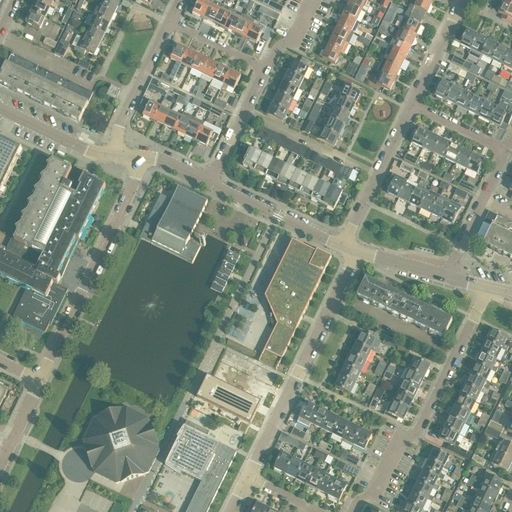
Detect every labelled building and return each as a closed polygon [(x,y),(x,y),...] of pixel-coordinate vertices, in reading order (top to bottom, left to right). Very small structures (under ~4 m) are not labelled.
[(50,9),(54,0),(37,0),(37,2),(50,9)] [(104,0),(101,8),(115,14),(120,3),(114,0),(113,0),(104,0)] [(212,1),(213,0),(211,0),(192,0),(191,3),(197,6),(193,13),(204,19),(212,1)] [(264,0),(265,0),(263,4),(281,13),(284,7),(271,1),(271,0),(264,0)] [(371,3),(371,0),(350,0),(348,4),(362,11),(367,1),(371,3)] [(382,0),(379,6),(386,10),(389,3),(382,0)] [(412,0),(410,6),(407,12),(411,14),(423,19),(426,13),(427,14),(432,3),(426,0),(412,0)] [(214,24),(221,10),(223,6),(212,1),(204,19),(214,24)] [(45,19),(50,9),(37,2),(31,13),(45,19)] [(250,13),(255,4),(251,2),(249,6),(246,11),(250,13)] [(511,24),(511,21),(511,6),(503,2),(498,13),(503,16),(501,20),(511,24)] [(356,22),(362,11),(348,4),(343,15),(356,22)] [(221,10),(214,24),(225,29),(233,11),(228,9),(223,6),(221,10)] [(261,7),(259,13),(277,22),(280,16),(261,7)] [(101,8),(96,18),(110,25),(115,14),(101,8)] [(235,34),(244,16),(233,11),(225,29),(235,34)] [(403,17),(398,29),(402,31),(416,37),(421,26),(420,26),(423,19),(411,14),(407,12),(404,18),(403,17)] [(40,30),(45,19),(31,13),(26,23),(40,30)] [(75,13),(72,19),(77,22),(80,16),(75,13)] [(351,32),(356,22),(343,15),(338,26),(351,32)] [(246,39),(252,26),(254,21),(244,16),(235,34),(246,39)] [(93,17),(88,27),(91,28),(105,35),(110,25),(96,18),(93,17)] [(372,22),(371,25),(377,28),(378,25),(381,20),(375,17),(372,22)] [(77,22),(72,19),(68,26),(73,29),(77,22)] [(385,34),(390,24),(383,21),(379,31),(385,34)] [(257,44),(263,31),(252,26),(246,39),(257,44)] [(346,43),(351,32),(338,26),(332,37),(346,43)] [(86,39),(99,46),(105,35),(91,28),(86,39)] [(402,31),(397,42),(410,48),(416,37),(402,31)] [(468,55),(469,56),(478,37),(467,31),(460,45),(468,49),(467,51),(468,52),(469,53),(468,55)] [(65,33),(54,55),(60,58),(67,43),(65,42),(68,35),(65,33)] [(81,37),(74,51),(84,56),(86,52),(94,56),(99,46),(86,39),(81,37)] [(332,37),(327,48),(340,54),(344,56),(349,45),(346,43),(332,37)] [(361,37),(359,42),(362,43),(368,46),(370,42),(364,39),(361,37)] [(457,37),(452,47),(456,49),(461,39),(457,37)] [(489,42),(478,37),(469,56),(479,61),(482,55),(483,56),(489,42)] [(54,49),(57,44),(46,39),(43,44),(54,49)] [(380,42),(378,46),(379,46),(387,50),(405,59),(410,48),(397,42),(392,39),(389,46),(380,42)] [(493,61),(500,48),(489,42),(483,56),(493,61)] [(171,85),(181,65),(188,51),(177,46),(170,60),(176,62),(169,77),(163,75),(161,80),(171,85)] [(335,65),(340,54),(327,48),(322,59),(335,65)] [(503,66),(504,66),(511,53),(500,48),(493,61),(503,66)] [(387,50),(385,56),(389,58),(387,63),(400,70),(405,59),(387,50)] [(192,70),(198,56),(188,51),(181,65),(192,70)] [(511,53),(504,66),(503,66),(500,71),(511,77),(511,75),(511,53)] [(0,84),(79,123),(84,111),(93,93),(11,54),(3,72),(0,76),(0,84)] [(202,75),(209,62),(198,56),(192,70),(202,75)] [(463,68),(466,62),(455,56),(452,62),(463,68)] [(304,79),(309,68),(294,61),(289,72),(304,79)] [(354,75),(360,64),(354,61),(348,72),(354,75)] [(382,61),(377,72),(381,74),(395,81),(400,70),(387,63),(382,61)] [(213,80),(219,67),(209,62),(202,75),(213,80)] [(370,68),(368,68),(362,65),(358,73),(365,77),(370,68)] [(459,76),(461,70),(450,65),(448,71),(459,76)] [(223,85),(230,72),(219,67),(213,80),(223,85)] [(234,90),(241,77),(230,72),(223,85),(221,89),(226,92),(228,87),(234,90)] [(299,90),(304,79),(289,72),(284,83),(299,90)] [(381,74),(376,85),(389,92),(395,81),(381,74)] [(438,91),(435,96),(447,102),(454,87),(455,84),(451,82),(450,84),(435,77),(432,84),(436,87),(435,89),(438,91)] [(168,93),(170,88),(152,79),(148,87),(155,91),(157,88),(168,93)] [(321,87),(323,82),(317,79),(314,84),(321,87)] [(293,101),(299,90),(284,83),(278,94),(293,101)] [(329,92),(332,86),(326,83),(323,88),(329,92)] [(318,93),(321,87),(314,84),(312,90),(318,93)] [(345,86),(340,97),(355,104),(360,93),(359,93),(358,92),(354,91),(345,86)] [(115,100),(120,91),(112,87),(107,96),(115,100)] [(458,107),(465,93),(454,87),(447,102),(458,107)] [(196,88),(193,95),(203,100),(205,97),(198,93),(199,90),(196,88)] [(327,97),(329,92),(323,88),(321,94),(327,97)] [(469,112),(476,98),(465,93),(458,107),(469,112)] [(205,97),(203,100),(210,104),(213,98),(206,94),(205,97)] [(288,111),(293,101),(278,94),(273,104),(288,111)] [(340,97),(335,108),(350,115),(355,104),(340,97)] [(476,98),(469,112),(479,118),(486,103),(488,100),(483,97),(481,101),(476,98)] [(233,98),(229,105),(235,108),(238,101),(233,98)] [(142,100),(139,107),(146,110),(143,116),(154,121),(160,108),(150,103),(142,100)] [(199,108),(202,103),(195,100),(192,105),(199,108)] [(224,111),(227,105),(216,100),(214,105),(224,111)] [(310,109),(313,103),(307,100),(304,106),(310,109)] [(490,123),(500,104),(493,101),(491,106),(486,103),(479,118),(490,123)] [(160,108),(154,121),(164,126),(171,113),(165,110),(168,105),(163,103),(160,108)] [(209,106),(202,103),(199,108),(206,112),(209,106)] [(283,123),(288,111),(273,104),(268,116),(283,123)] [(507,125),(511,115),(511,109),(500,104),(490,123),(501,128),(502,125),(503,123),(504,124),(507,125)] [(319,113),(322,108),(315,105),(313,110),(319,113)] [(307,114),(310,109),(304,106),(301,111),(307,114)] [(221,119),(223,113),(212,108),(210,114),(221,119)] [(335,108),(330,119),(345,126),(350,115),(335,108)] [(316,119),(319,113),(313,110),(310,116),(316,119)] [(171,113),(164,126),(175,132),(182,118),(171,113)] [(182,118),(175,132),(185,137),(192,123),(194,119),(184,114),(182,118)] [(192,123),(185,137),(196,142),(203,128),(205,124),(194,119),(192,123)] [(330,119),(324,129),(339,137),(345,126),(330,119)] [(307,121),(302,132),(308,135),(314,124),(307,121)] [(299,131),(302,125),(296,122),(293,128),(299,131)] [(268,142),(273,133),(264,129),(264,127),(262,126),(257,137),(268,142)] [(203,128),(196,142),(207,147),(210,141),(214,144),(218,136),(213,133),(203,128)] [(316,139),(319,141),(334,148),(339,137),(324,129),(322,128),(316,139)] [(419,129),(412,144),(424,149),(431,135),(419,129)] [(282,137),(273,133),(268,142),(280,148),(285,137),(283,136),(282,137)] [(431,135),(424,149),(434,155),(441,140),(431,135)] [(291,153),(296,144),(287,140),(287,139),(285,137),(280,148),(291,153)] [(0,196),(22,151),(9,145),(0,140),(0,196)] [(441,140),(434,155),(445,160),(452,145),(441,140)] [(304,148),(296,144),(291,153),(302,158),(307,148),(305,147),(304,148)] [(452,145),(445,160),(456,165),(463,151),(452,145)] [(314,164),(318,155),(310,151),(310,149),(307,148),(302,158),(314,164)] [(250,150),(243,166),(254,172),(263,153),(259,151),(258,153),(250,150)] [(463,151),(456,165),(467,170),(474,156),(463,151)] [(263,153),(254,172),(266,177),(273,161),(267,158),(268,155),(263,153)] [(415,166),(418,160),(407,154),(404,160),(415,166)] [(327,159),(318,155),(314,164),(326,169),(330,159),(328,158),(327,159)] [(474,156),(467,170),(478,176),(481,169),(486,172),(488,167),(483,165),(485,161),(474,156)] [(337,175),(341,166),(333,162),(333,160),(330,159),(326,169),(337,175)] [(72,170),(53,161),(47,166),(49,169),(46,174),(40,179),(43,182),(40,187),(34,192),(36,195),(34,200),(28,204),(30,207),(28,213),(22,217),(24,220),(21,225),(16,230),(18,233),(14,241),(11,239),(8,246),(5,252),(0,249),(0,277),(27,290),(13,318),(45,333),(49,326),(50,327),(68,291),(57,285),(60,279),(59,278),(63,270),(77,240),(79,241),(106,187),(90,179),(90,178),(86,176),(86,175),(80,172),(73,169),(72,170)] [(273,161),(266,177),(277,183),(286,164),(282,162),(280,164),(273,161)] [(411,174),(413,168),(403,163),(400,169),(411,174)] [(286,164),(277,183),(288,188),(296,172),(289,169),(291,166),(286,164)] [(348,180),(353,171),(341,166),(337,175),(348,180)] [(296,172),(288,188),(300,194),(309,175),(304,173),(303,175),(296,172)] [(309,175),(300,194),(311,199),(319,183),(312,180),(313,177),(309,175)] [(399,200),(406,185),(407,182),(393,175),(387,187),(390,189),(388,194),(395,197),(399,200)] [(331,186),(322,205),(334,210),(337,204),(343,207),(347,198),(341,195),(342,194),(335,191),(336,188),(335,188),(338,181),(334,180),(331,186)] [(474,194),(477,188),(461,181),(458,187),(474,194)] [(319,183),(311,199),(322,205),(331,186),(327,184),(326,186),(319,183)] [(410,205),(417,190),(416,190),(406,185),(399,200),(406,203),(410,205)] [(421,210),(430,192),(418,186),(416,190),(417,190),(410,205),(418,209),(421,210)] [(208,203),(178,189),(173,201),(161,195),(145,228),(142,234),(140,239),(192,264),(200,248),(193,245),(188,243),(208,203)] [(465,201),(468,195),(457,189),(454,195),(465,201)] [(432,215),(441,197),(430,192),(421,210),(429,214),(432,215)] [(443,221),(452,202),(441,197),(432,215),(440,219),(443,221)] [(453,226),(462,207),(452,202),(443,221),(450,224),(453,226)] [(483,223),(478,235),(486,239),(483,245),(511,259),(511,222),(497,216),(489,212),(483,223)] [(274,332),(259,362),(263,364),(276,370),(276,371),(279,365),(281,362),(285,353),(301,320),(304,314),(305,312),(312,297),(315,293),(328,266),(331,260),(326,258),(324,257),(316,253),(307,248),(304,247),(299,245),(298,244),(293,242),(265,298),(275,320),(271,322),(274,332)] [(229,251),(210,289),(221,294),(240,257),(236,255),(229,251)] [(443,340),(452,322),(366,279),(357,297),(443,340)] [(225,297),(218,294),(215,293),(179,368),(187,373),(189,374),(226,298),(225,297)] [(506,352),(508,348),(504,346),(507,339),(492,331),(487,343),(502,350),(506,352)] [(362,333),(356,344),(371,352),(379,355),(381,351),(378,349),(381,343),(377,341),(362,333)] [(394,349),(398,343),(386,337),(383,344),(394,349)] [(496,361),(502,350),(487,343),(481,353),(496,361)] [(356,344),(351,355),(366,362),(371,352),(356,344)] [(408,356),(411,349),(400,344),(397,350),(408,356)] [(495,374),(497,369),(493,367),(496,361),(481,353),(476,364),(491,371),(491,372),(495,374)] [(351,355),(346,366),(361,373),(366,362),(351,355)] [(424,377),(430,367),(415,359),(409,370),(424,377)] [(384,371),(386,365),(380,362),(377,368),(384,371)] [(486,382),(491,372),(491,371),(476,364),(471,375),(486,382)] [(346,366),(340,376),(356,384),(361,373),(346,366)] [(393,376),(396,370),(389,366),(386,372),(393,376)] [(381,376),(384,371),(377,368),(375,373),(381,376)] [(419,388),(424,377),(409,370),(404,381),(419,388)] [(508,380),(510,374),(504,371),(501,376),(508,380)] [(390,381),(393,376),(386,372),(383,378),(390,381)] [(480,393),(486,382),(471,375),(465,386),(480,393)] [(340,376),(335,388),(350,395),(356,384),(340,376)] [(505,385),(508,380),(501,376),(499,382),(505,385)] [(207,377),(197,398),(201,400),(250,424),(260,404),(261,403),(212,379),(207,377)] [(414,399),(419,388),(404,381),(399,392),(414,399)] [(373,392),(376,387),(370,384),(367,389),(373,392)] [(475,404),(480,393),(465,386),(460,396),(475,404)] [(382,397),(384,391),(378,388),(376,394),(382,397)] [(371,398),(373,392),(367,389),(364,395),(371,398)] [(409,410),(414,399),(399,392),(393,402),(409,410)] [(497,401),(500,396),(494,392),(491,398),(497,401)] [(382,397),(376,394),(369,408),(375,411),(382,397)] [(470,415),(475,404),(460,396),(455,407),(470,415)] [(393,403),(391,401),(384,416),(397,422),(398,419),(403,421),(409,410),(393,402),(393,403)] [(303,410),(297,422),(309,428),(310,424),(318,409),(307,403),(306,405),(300,402),(297,408),(303,410)] [(465,425),(470,415),(455,407),(450,418),(465,425)] [(148,419),(126,408),(122,410),(122,409),(98,417),(98,418),(94,419),(83,441),(85,446),(84,446),(88,456),(92,469),(94,474),(116,484),(120,483),(121,483),(144,475),(148,473),(159,451),(158,447),(150,423),(148,419)] [(318,409),(310,424),(321,429),(329,414),(318,409)] [(329,414),(321,429),(332,435),(339,419),(329,414)] [(487,423),(489,418),(483,415),(480,420),(487,423)] [(459,436),(465,425),(450,418),(444,429),(459,436)] [(339,419),(332,435),(342,440),(350,425),(339,419)] [(484,428),(487,423),(480,420),(478,425),(484,428)] [(187,422),(165,465),(165,466),(166,466),(191,478),(189,491),(188,491),(178,511),(207,511),(222,482),(224,479),(236,453),(234,452),(207,438),(209,434),(202,431),(203,430),(190,423),(187,422)] [(501,434),(504,428),(491,422),(488,428),(501,434)] [(238,431),(245,435),(249,427),(242,424),(238,431)] [(342,440),(342,442),(352,447),(353,445),(361,430),(350,425),(342,440)] [(302,440),(305,434),(294,428),(291,435),(302,440)] [(498,441),(501,434),(488,428),(484,434),(498,441)] [(468,461),(471,454),(458,448),(460,444),(456,443),(459,436),(444,429),(439,440),(449,445),(446,450),(468,461)] [(361,430),(353,445),(364,451),(372,435),(361,430)] [(308,443),(311,437),(305,434),(302,440),(308,443)] [(476,444),(479,438),(473,435),(470,441),(476,444)] [(297,450),(301,443),(290,437),(286,444),(297,450)] [(324,451),(327,444),(321,441),(318,448),(324,451)] [(511,460),(511,446),(504,442),(498,454),(511,460)] [(303,452),(304,451),(307,445),(301,443),(297,450),(303,452)] [(329,454),(333,447),(327,444),(324,451),(329,454)] [(319,460),(323,453),(317,450),(313,457),(319,460)] [(443,468),(449,457),(434,450),(428,461),(443,468)] [(507,473),(511,462),(511,460),(498,454),(495,452),(489,463),(474,456),(471,462),(487,470),(486,470),(491,472),(494,466),(507,473)] [(325,463),(328,456),(323,453),(319,460),(325,463)] [(345,462),(348,455),(343,453),(340,459),(345,462)] [(285,475),(293,459),(282,454),(274,469),(285,475)] [(356,467),(359,461),(348,455),(345,462),(356,467)] [(296,480),(303,465),(293,459),(285,475),(296,480)] [(341,470),(344,464),(339,461),(336,467),(341,470)] [(443,481),(445,477),(440,474),(443,468),(428,461),(423,472),(438,479),(443,481)] [(352,476),(355,469),(344,464),(341,470),(352,476)] [(307,485),(314,470),(303,465),(296,480),(307,485)] [(460,477),(463,471),(457,468),(454,474),(460,477)] [(317,491),(325,475),(314,470),(307,485),(317,491)] [(502,484),(496,480),(498,476),(491,472),(486,470),(484,475),(487,476),(484,482),(472,476),(469,481),(497,494),(502,484)] [(437,492),(440,488),(435,485),(438,479),(423,472),(418,483),(433,490),(433,489),(437,492)] [(458,482),(460,477),(454,474),(452,479),(458,482)] [(328,496),(336,481),(325,475),(317,491),(328,496)] [(339,502),(347,486),(336,481),(328,496),(339,502)] [(492,505),(497,494),(469,481),(467,486),(479,492),(476,498),(492,505)] [(431,503),(433,499),(429,497),(433,490),(418,483),(412,493),(427,501),(431,503)] [(449,498),(452,493),(446,489),(443,495),(449,498)] [(422,511),(427,501),(412,493),(407,504),(422,511)] [(452,499),(459,502),(477,511),(488,511),(492,505),(476,498),(473,504),(461,498),(461,497),(455,494),(452,499)] [(447,503),(449,498),(443,495),(441,500),(447,503)] [(477,511),(459,502),(456,507),(465,511),(477,511)]
